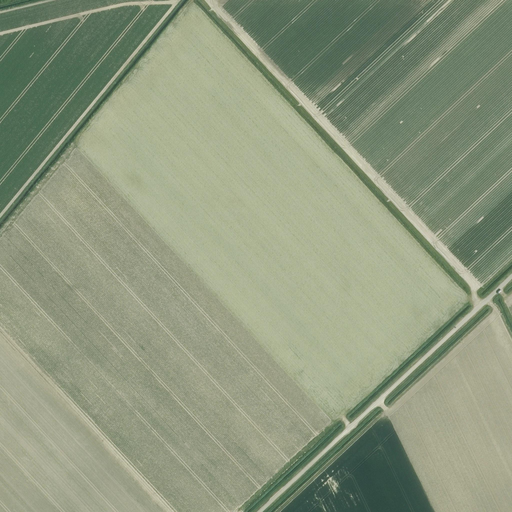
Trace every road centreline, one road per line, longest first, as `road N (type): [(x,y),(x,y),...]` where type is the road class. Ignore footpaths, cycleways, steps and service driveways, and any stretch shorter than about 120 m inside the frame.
road 1 (unclassified): [(258,511),(511,275)]
road 2 (track): [(90,122),(190,0)]
